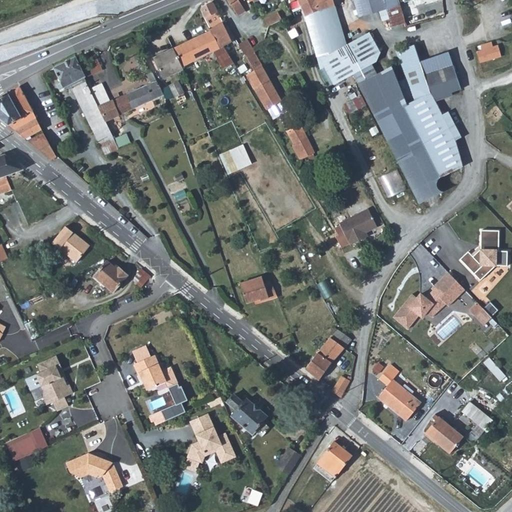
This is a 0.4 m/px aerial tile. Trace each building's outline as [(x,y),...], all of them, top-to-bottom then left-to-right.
[(246,10),(253,7),(250,1),(249,0),(236,0),(232,2),(235,9),(243,5),(246,10)] [(298,0),(304,16),(318,10),(334,5),(332,0),(298,0)] [(339,74),(349,72),(360,69),(353,66),(348,47),(366,42),(359,17),(354,0),(332,0),(334,5),(318,10),(304,16),(319,66),(335,61),(339,74)] [(379,11),(387,8),(385,2),(384,0),(354,0),(359,17),(363,16),(379,11)] [(397,0),(392,0),(385,2),(387,8),(393,26),(404,22),(397,0)] [(213,2),(201,7),(204,14),(205,16),(217,11),(213,2)] [(391,26),(393,26),(387,8),(379,11),(381,20),(389,18),(391,26)] [(217,11),(205,16),(210,26),(221,20),(217,11)] [(222,68),(234,62),(224,45),(210,27),(210,26),(205,16),(204,14),(194,18),(202,34),(173,47),(181,67),(214,50),(222,68)] [(390,66),(363,16),(359,17),(366,42),(348,47),(353,66),(360,69),(366,73),(370,76),(390,68),(390,66)] [(222,21),(210,27),(224,45),(232,41),(222,21)] [(246,38),(237,43),(239,45),(246,57),(254,52),(252,48),(246,38)] [(477,52),(480,62),(502,57),(499,46),(494,47),(493,42),(482,44),(484,50),(477,52)] [(232,49),(246,72),(253,68),(246,57),(239,45),(232,49)] [(407,83),(398,86),(400,90),(400,92),(408,108),(420,104),(434,99),(460,90),(450,59),(422,69),(419,62),(414,46),(401,50),(411,81),(407,83)] [(167,72),(181,67),(173,47),(152,57),(156,67),(164,63),(167,72)] [(411,81),(401,50),(397,51),(401,64),(407,83),(411,81)] [(254,52),(246,57),(253,68),(254,70),(247,74),(266,109),(281,101),(254,52)] [(419,62),(422,69),(450,59),(447,52),(419,62)] [(95,62),(92,55),(78,61),(82,69),(95,63),(95,62)] [(63,87),(86,77),(82,69),(78,61),(76,56),(54,67),(63,87)] [(392,67),(398,86),(407,83),(401,64),(392,67)] [(398,86),(390,68),(370,76),(366,73),(374,95),(381,92),(383,97),(400,90),(398,86)] [(162,99),(165,98),(158,83),(152,73),(147,75),(151,83),(109,101),(101,83),(91,88),(106,119),(123,113),(132,110),(161,97),(162,99)] [(167,79),(158,83),(165,98),(165,99),(174,96),(175,97),(184,92),(178,80),(169,84),(167,79)] [(117,142),(106,119),(91,88),(88,81),(72,89),(101,148),(117,142)] [(0,96),(0,118),(8,125),(33,111),(19,85),(0,96)] [(438,190),(434,179),(416,128),(408,108),(400,92),(400,90),(383,97),(381,92),(374,95),(382,116),(415,199),(438,190)] [(458,146),(434,99),(420,104),(444,176),(452,173),(451,171),(461,167),(458,146)] [(408,108),(416,128),(434,179),(444,176),(420,104),(408,108)] [(35,117),(13,129),(24,138),(41,129),(35,117)] [(287,130),(296,147),(300,144),(298,141),(306,136),(298,124),(295,126),(287,130)] [(28,140),(51,160),(57,156),(44,132),(28,140)] [(243,144),(220,154),(228,173),(251,163),(243,144)] [(0,177),(6,175),(22,169),(4,154),(0,155),(0,177)] [(399,169),(381,177),(390,197),(409,189),(399,169)] [(455,184),(452,173),(444,176),(434,179),(438,190),(455,184)] [(0,192),(11,188),(9,183),(6,175),(0,177),(0,192)] [(261,184),(237,195),(242,206),(266,196),(261,184)] [(376,225),(368,208),(339,223),(343,231),(336,234),(335,235),(341,246),(350,242),(351,244),(364,237),(362,232),(365,231),(376,225)] [(66,225),(52,242),(76,262),(90,245),(66,225)] [(499,230),(482,230),(481,247),(474,256),(469,251),(461,260),(482,282),(499,266),(499,230)] [(95,276),(113,291),(128,274),(119,267),(118,269),(115,267),(107,260),(95,276)] [(135,280),(145,287),(154,276),(144,268),(135,280)] [(269,299),(277,296),(271,281),(263,283),(261,276),(239,283),(246,303),(260,298),(261,299),(268,297),(269,299)] [(463,290),(449,276),(427,296),(422,295),(420,297),(413,294),(393,318),(408,329),(424,313),(432,318),(463,290)] [(481,301),(472,309),(485,325),(502,311),(493,301),(486,307),(481,301)] [(330,337),(344,347),(351,338),(337,328),(330,337)] [(330,337),(305,368),(319,380),(338,354),(343,358),(348,351),(344,347),(330,337)] [(61,365),(57,356),(38,364),(41,372),(36,374),(44,392),(43,397),(47,405),(53,402),(65,397),(73,393),(70,385),(67,386),(65,386),(57,367),(61,365)] [(155,356),(135,365),(142,381),(143,380),(148,391),(167,382),(155,356)] [(391,364),(380,378),(388,384),(379,397),(407,420),(421,402),(393,379),(399,370),(391,364)] [(61,365),(57,367),(65,386),(67,386),(62,374),(64,373),(61,365)] [(332,390),(340,397),(350,381),(341,375),(332,390)] [(227,402),(236,410),(230,418),(236,430),(243,425),(252,432),(267,416),(247,399),(245,401),(243,399),(241,401),(234,394),(227,402)] [(65,397),(53,402),(57,411),(69,406),(65,397)] [(491,432),(499,420),(471,401),(463,413),(491,432)] [(209,413),(190,421),(199,441),(200,444),(196,446),(193,444),(188,457),(201,462),(204,453),(217,448),(224,463),(237,457),(226,433),(219,436),(209,413)] [(439,416),(426,432),(450,452),(463,435),(439,416)] [(291,444),(296,437),(287,431),(282,438),(291,444)] [(31,437),(8,447),(14,462),(37,452),(31,437)] [(351,455),(333,441),(313,468),(331,482),(335,477),(351,455)] [(277,467),(288,474),(300,454),(289,447),(277,467)] [(89,453),(66,463),(70,472),(81,477),(89,474),(98,477),(103,475),(110,492),(123,486),(119,477),(117,478),(115,474),(117,473),(113,462),(103,458),(98,457),(89,453)] [(189,495),(192,476),(182,474),(178,493),(189,495)] [(261,505),(265,492),(254,489),(251,502),(261,505)]
